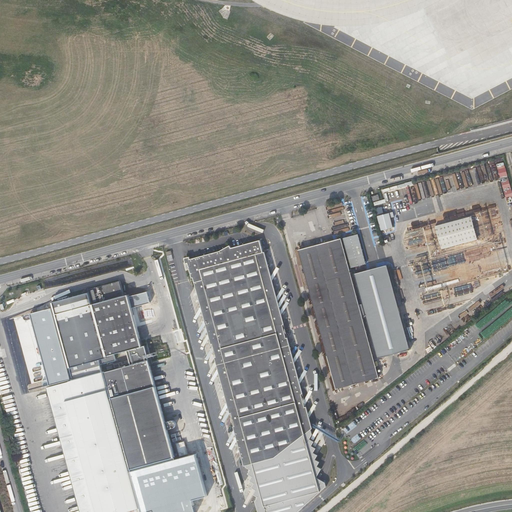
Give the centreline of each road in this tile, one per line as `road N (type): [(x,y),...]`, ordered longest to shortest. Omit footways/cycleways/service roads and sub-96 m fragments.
road 1 (unclassified): [(511,141),(0,280)]
road 2 (unknown): [(347,185),(369,249),(396,254),(422,316),(409,363),(375,383)]
